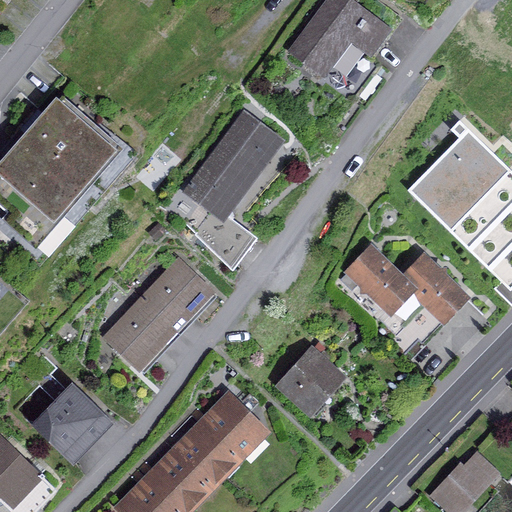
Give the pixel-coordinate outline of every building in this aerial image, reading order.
[(391,32),(349,0),(328,0),(288,53),(321,78),(350,41),(371,57),(391,32)] [(52,100),(0,160),(0,178),(51,223),(112,152),(52,100)] [(280,141),(245,114),(173,207),(233,271),(254,238),(224,214),(280,141)] [(463,141),(413,191),(510,287),(511,285),(511,175),(462,126),(455,133),(463,141)] [(372,248),(346,273),(390,319),(416,294),(401,278),(372,248)] [(427,254),(401,278),(416,294),(443,323),(470,299),(427,254)] [(176,332),(212,295),(178,263),(142,300),(176,332)] [(141,369),(176,332),(142,300),(107,338),(141,369)] [(344,376),(310,347),(278,384),(311,413),(344,376)] [(107,424),(73,391),(39,425),(73,458),(107,424)] [(191,511),(268,432),(229,394),(119,507),(123,511),(191,511)] [(39,478),(0,440),(0,494),(11,506),(39,478)] [(466,511),(499,477),(474,454),(434,497),(449,511),(466,511)]
